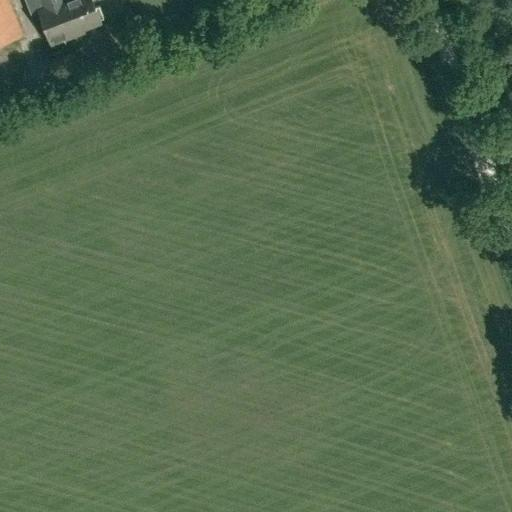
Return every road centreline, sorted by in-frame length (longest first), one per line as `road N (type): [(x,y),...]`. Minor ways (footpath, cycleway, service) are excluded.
road 1 (track): [(275,0),(126,60)]
road 2 (track): [(471,120),(426,0)]
road 3 (unclassified): [(511,233),(471,120)]
